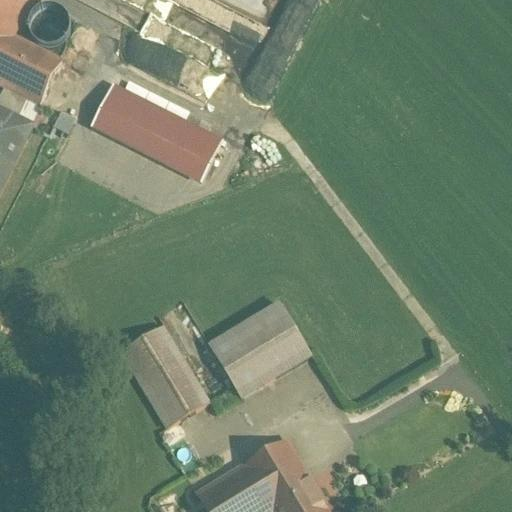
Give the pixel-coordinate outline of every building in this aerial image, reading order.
[(64,66),(14,40),(35,0),(0,0),(0,88),(6,91),(28,102),(42,109),(64,66)] [(71,39),(73,31),(71,22),(66,15),(59,10),(50,9),(42,11),(35,16),(30,23),(29,31),(31,40),(35,47),(43,52),(51,53),(60,51),(67,46),(71,39)] [(114,89),(92,133),(201,188),(224,145),(114,89)] [(28,102),(6,91),(0,103),(0,113),(18,123),(28,102)] [(0,194),(32,130),(18,123),(0,113),(0,194)] [(281,308),(211,350),(242,402),(312,360),(281,308)] [(212,407),(166,331),(123,356),(169,432),(212,407)] [(288,444),(200,498),(208,511),(284,511),(317,492),(288,444)] [(317,492),(284,511),(329,511),(317,492)]
